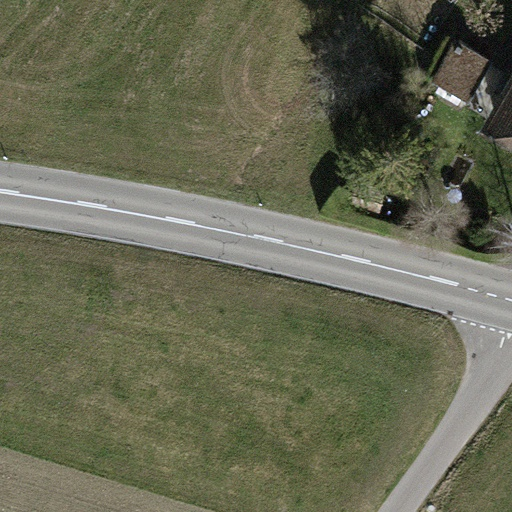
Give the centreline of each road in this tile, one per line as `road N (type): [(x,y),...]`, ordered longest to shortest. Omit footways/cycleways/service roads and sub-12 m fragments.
road 1 (secondary): [(0,192),(190,224),(511,300)]
road 2 (residential): [(392,511),(511,343)]
